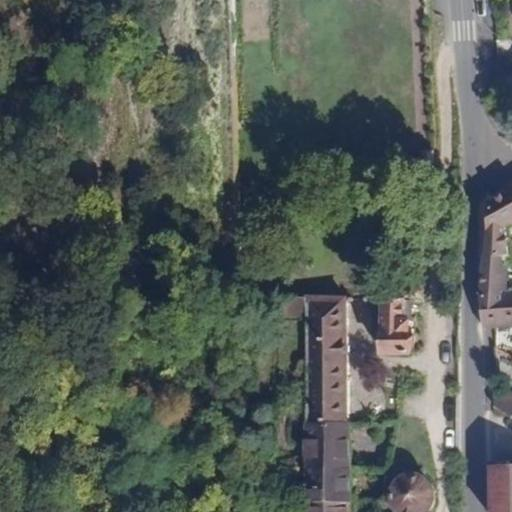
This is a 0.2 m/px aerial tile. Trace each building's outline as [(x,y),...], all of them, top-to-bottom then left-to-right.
[(486,296),(487,334),(511,331),(511,297),(505,299),(507,236),(511,232),(511,192),(497,199),(490,235),(487,266),(486,296)] [(414,281),(412,299),(389,301),(388,353),(418,352),(419,299),(430,299),(432,280),(414,281)] [(355,511),(355,304),(311,304),(310,511),(355,511)] [(406,375),(379,376),(378,389),(406,389),(406,375)] [(496,424),(511,434),(511,420),(495,408),(496,424)] [(494,511),(511,511),(511,467),(494,466),(494,511)] [(425,511),(427,511),(431,505),(432,497),(430,489),(426,484),(420,480),(413,479),(404,481),(399,485),(395,491),(394,499),(396,506),(400,511),(425,511)]
